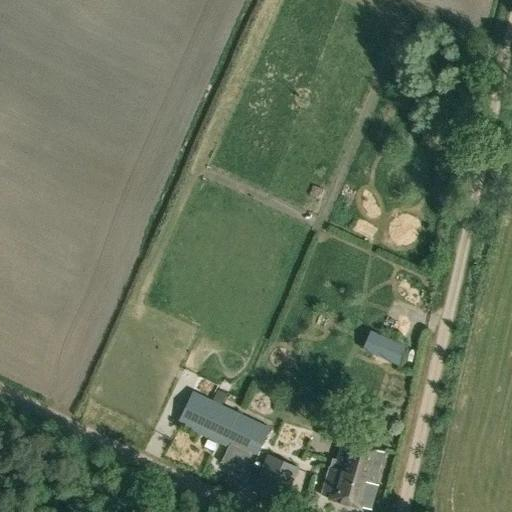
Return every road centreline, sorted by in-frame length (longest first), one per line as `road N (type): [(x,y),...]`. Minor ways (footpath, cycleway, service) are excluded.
road 1 (track): [(404,511),(511,33)]
road 2 (track): [(216,511),(0,407)]
